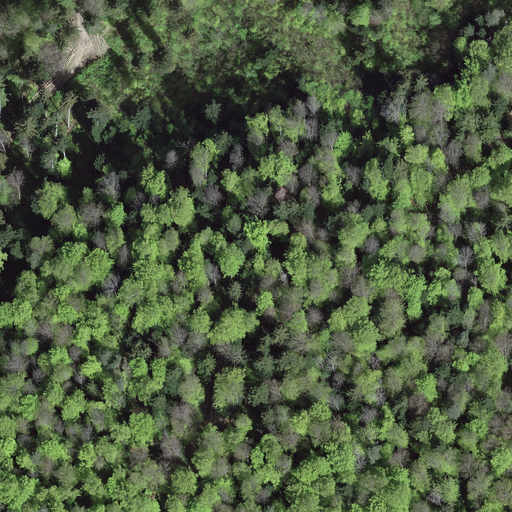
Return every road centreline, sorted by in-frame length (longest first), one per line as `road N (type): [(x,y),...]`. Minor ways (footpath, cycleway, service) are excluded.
road 1 (track): [(511,130),(461,210),(423,221),(361,209),(290,256),(226,331),(212,436),(166,511)]
road 2 (track): [(0,159),(26,112),(78,61),(77,0)]
